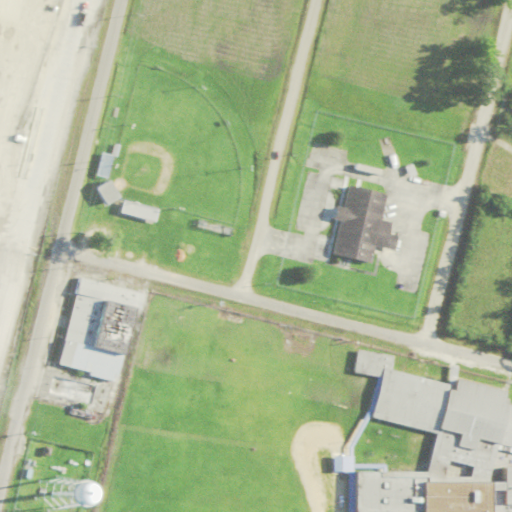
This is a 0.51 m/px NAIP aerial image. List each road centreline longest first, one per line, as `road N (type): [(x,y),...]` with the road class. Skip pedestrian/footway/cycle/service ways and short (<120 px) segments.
road 1 (residential): [(511,357),(0,228)]
road 2 (tertiary): [(0,474),(117,0)]
road 3 (residential): [(421,336),(509,0)]
road 4 (residential): [(238,290),(313,0)]
